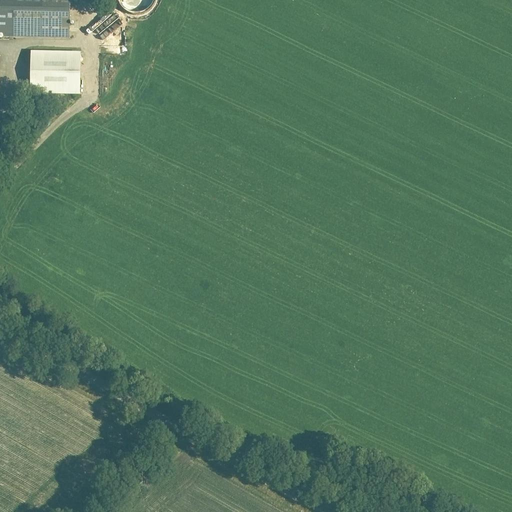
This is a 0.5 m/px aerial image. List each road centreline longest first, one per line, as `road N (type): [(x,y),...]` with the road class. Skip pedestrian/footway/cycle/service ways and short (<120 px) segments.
road 1 (residential): [(0,330),(329,511)]
road 2 (track): [(0,189),(83,105),(93,79),(93,49),(13,46)]
